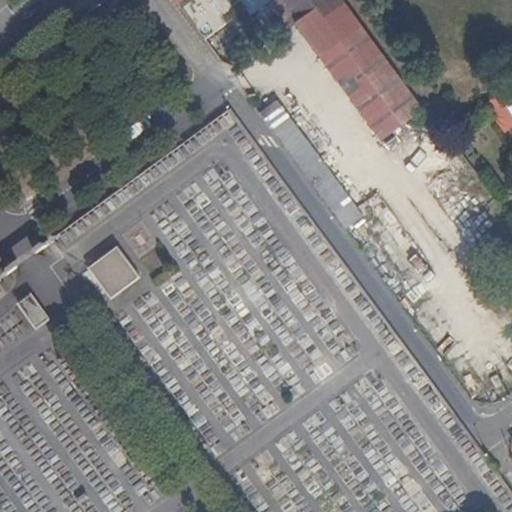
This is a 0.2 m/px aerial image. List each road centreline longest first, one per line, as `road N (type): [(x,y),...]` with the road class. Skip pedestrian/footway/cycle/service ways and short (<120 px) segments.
road 1 (residential): [(482,437),(221,85)]
road 2 (residential): [(16,234),(221,85)]
